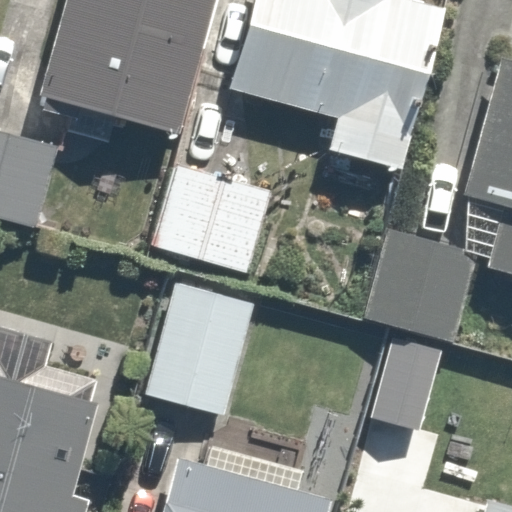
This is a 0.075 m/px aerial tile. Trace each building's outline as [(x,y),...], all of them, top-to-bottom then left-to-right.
[(55,0),(33,91),(176,127),(208,0),(55,0)] [(241,0),(224,81),(333,103),(323,148),(411,166),(445,4),(424,0),(241,0)] [(511,59),(492,54),(454,191),(489,201),(472,261),(511,271),(511,59)] [(0,131),(0,217),(35,227),(56,148),(0,131)] [(160,164),(140,242),(239,268),(259,190),(160,164)] [(468,245),(377,224),(356,312),(447,333),(468,245)] [(251,304),(163,283),(138,386),(226,408),(251,304)] [(85,511),(89,500),(73,496),(99,405),(91,402),(97,380),(46,365),(52,344),(0,329),(0,511),(85,511)] [(433,342),(383,332),(366,414),(415,425),(433,342)] [(318,511),(322,498),(169,459),(155,511),(318,511)] [(472,511),(511,511),(511,494),(480,485),(472,511)]
